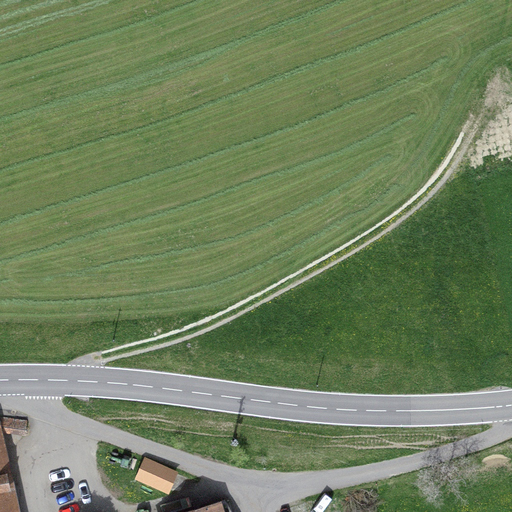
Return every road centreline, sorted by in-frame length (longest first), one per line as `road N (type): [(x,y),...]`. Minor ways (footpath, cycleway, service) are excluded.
road 1 (track): [(486,0),(496,75),(466,140),(429,191),(281,288),(207,324),(97,356),(76,380)]
road 2 (tertiary): [(511,405),(372,410),(44,378)]
road 3 (residential): [(44,378),(57,414),(248,479)]
